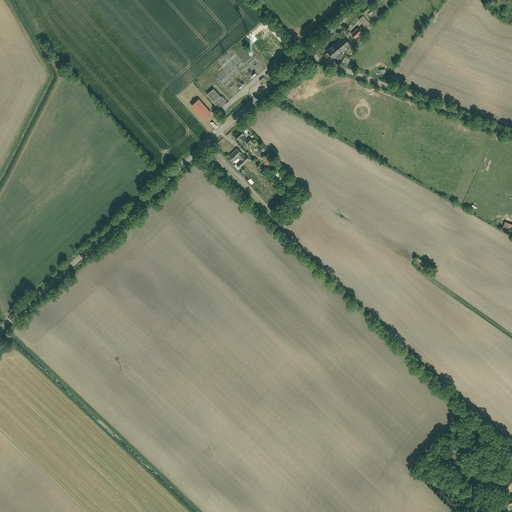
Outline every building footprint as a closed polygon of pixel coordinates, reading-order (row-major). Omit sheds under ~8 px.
[(371,23),(363,15),(359,19),(366,27),(371,23)] [(363,32),(358,26),(351,32),(356,38),(363,32)] [(339,59),(344,54),(341,51),(350,42),(343,34),(326,49),(334,58),(336,56),(339,59)] [(348,64),(350,57),(344,55),(342,62),(348,64)] [(289,99),(299,89),(294,83),(284,93),(289,99)] [(218,106),(225,99),(214,87),(206,94),(218,106)] [(212,113),(198,97),(190,105),(204,120),(212,113)] [(245,134),(239,128),(233,134),(241,143),(246,137),(244,135),(245,134)] [(243,154),(236,146),(228,155),(240,168),(250,159),(244,153),(243,154)] [(511,224),(511,223),(505,220),(502,227),(510,231),(510,229),(511,224)] [(426,263),(418,257),(413,263),(421,270),(426,263)] [(511,488),(511,473),(504,483),(503,481),(496,489),(504,496),(509,489),(511,490),(511,488)]
